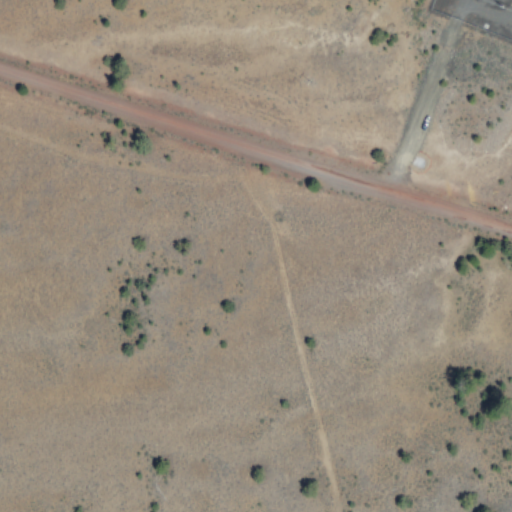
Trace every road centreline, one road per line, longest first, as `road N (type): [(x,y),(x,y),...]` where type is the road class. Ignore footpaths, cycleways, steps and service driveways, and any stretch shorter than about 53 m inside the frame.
road 1 (residential): [(0,66),(511,225)]
road 2 (track): [(256,146),(337,511)]
